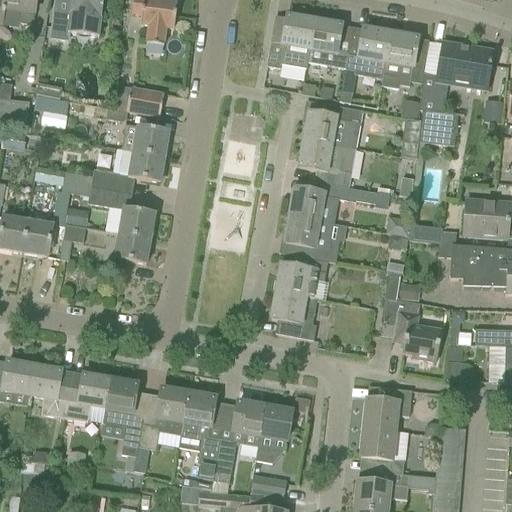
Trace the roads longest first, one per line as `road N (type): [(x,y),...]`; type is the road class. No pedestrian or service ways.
road 1 (residential): [(246,356),(291,101),(210,87)]
road 2 (residential): [(165,342),(210,87)]
road 3 (residential): [(327,511),(341,398),(335,380),(320,368),(246,356)]
road 4 (residential): [(165,342),(0,315)]
